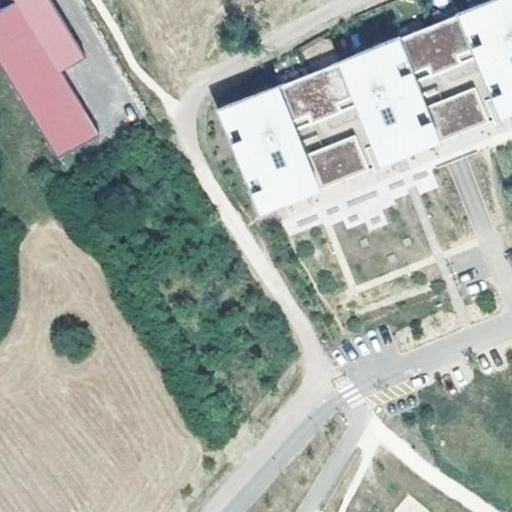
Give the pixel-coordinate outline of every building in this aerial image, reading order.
[(0,9),(0,58),(50,159),(97,136),(63,68),(81,60),(51,0),(11,0),(13,3),(0,9)] [(236,120),(226,124),(257,200),(272,194),(269,186),(282,181),(290,201),(310,193),(304,179),(314,175),(320,189),(370,168),(356,134),(337,142),(340,150),(327,155),(324,147),(306,154),(296,129),(314,122),(310,113),(337,103),(341,111),(357,105),(376,152),(391,146),(388,138),(402,132),(410,152),(430,144),(424,130),(434,126),(440,140),(490,120),(475,85),(456,93),(460,101),(447,107),(444,98),(426,105),(416,81),(433,74),(430,65),(457,54),(460,63),(477,56),(496,103),(511,97),(508,89),(511,87),(511,2),(511,0),(487,0),(470,8),(475,22),(467,25),(461,11),(433,22),(430,15),(422,18),(425,26),(397,37),(403,51),(394,55),(388,41),(350,56),(356,71),(347,74),(342,60),(314,71),(311,64),(302,67),(305,75),(278,86),(284,100),(274,104),(269,90),(230,105),(236,120)] [(470,8),(461,11),(467,25),(475,22),(470,8)] [(397,37),(388,41),(394,55),(403,51),(397,37)] [(457,54),(430,65),(433,74),(460,63),(457,54)] [(350,56),(342,60),(347,74),(356,71),(350,56)] [(278,86),(269,90),(274,104),(284,100),(278,86)] [(511,97),(496,103),(501,115),(511,110),(511,87),(508,89),(511,97)] [(456,93),(444,98),(447,107),(460,101),(456,93)] [(337,103),(310,113),(314,122),(341,111),(337,103)] [(230,105),(220,110),(226,124),(236,120),(230,105)] [(434,126),(424,130),(430,144),(440,140),(434,126)] [(391,146),(376,152),(381,164),(410,152),(402,132),(388,138),(391,146)] [(337,142),(324,147),(327,155),(340,150),(337,142)] [(272,194),(257,200),(262,213),(290,201),(282,181),(269,186),(272,194)]
